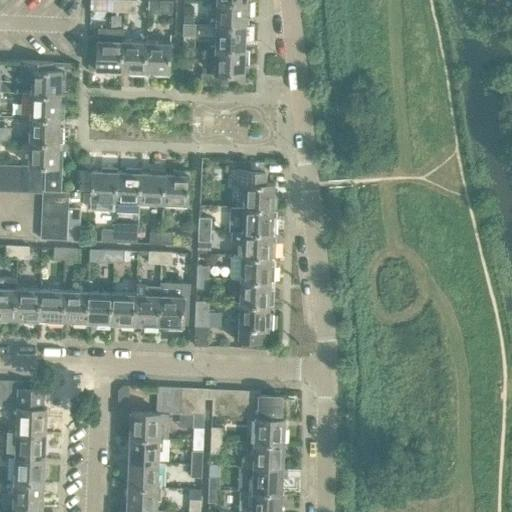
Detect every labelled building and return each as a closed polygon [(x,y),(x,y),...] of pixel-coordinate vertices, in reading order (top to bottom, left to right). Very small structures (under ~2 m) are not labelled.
[(111,0),(111,10),(123,11),(123,0),(111,0)] [(123,0),(123,11),(135,12),(135,0),(123,0)] [(160,0),(160,1),(160,12),(171,13),(172,1),(160,0)] [(159,12),(160,12),(160,1),(149,1),(148,13),(159,13),(159,12)] [(209,11),(209,23),(216,23),(216,25),(250,26),(250,25),(246,25),(246,17),(250,17),(250,1),(217,1),(217,11),(209,11)] [(184,5),(184,24),(194,24),(194,6),(184,5)] [(195,34),(196,24),(194,24),(184,24),(183,34),(195,34)] [(216,25),(216,49),(249,50),(249,49),(245,49),(245,41),(249,41),(250,26),(216,25)] [(97,40),(96,68),(105,69),(105,73),(121,73),(122,40),(122,28),(98,27),(97,40)] [(97,40),(88,40),(88,63),(87,68),(96,68),(97,40)] [(122,40),(121,73),(121,69),(129,70),(129,74),(145,74),(146,41),(122,40)] [(146,41),(145,74),(145,70),(153,70),(153,75),(169,75),(170,41),(146,41)] [(230,74),(244,74),(245,65),(248,65),(249,50),(216,49),(215,73),(201,73),(201,85),(230,86),(230,74)] [(31,80),(31,93),(60,94),(64,94),(64,78),(61,78),(61,70),(54,70),(54,62),(21,61),(21,80),(31,80)] [(31,93),(30,117),(63,118),(63,102),(60,102),(60,94),(31,93)] [(30,117),(29,141),(58,142),(62,142),(63,126),(59,126),(59,118),(63,118),(30,117)] [(45,166),(44,190),(60,190),(62,150),(58,150),(58,142),(29,141),(28,165),(32,166),(45,166)] [(0,188),(8,189),(9,165),(0,164),(0,188)] [(20,190),(21,165),(9,165),(8,189),(20,190)] [(32,166),(28,165),(21,165),(20,190),(32,190),(32,166)] [(44,191),(44,190),(45,166),(32,166),(32,190),(44,191)] [(91,199),(115,200),(116,167),(101,166),(101,171),(92,171),(91,199)] [(116,167),(115,200),(139,201),(140,168),(125,167),(125,172),(117,172),(117,167),(116,167)] [(140,168),(139,201),(164,202),(165,169),(149,168),(149,173),(141,172),(141,168),(140,168)] [(165,169),(164,202),(188,203),(189,169),(173,169),(173,174),(165,173),(165,169)] [(233,170),(232,182),(244,183),(243,206),(276,207),(277,193),(273,193),(273,183),(264,183),(265,171),(233,170)] [(69,191),(60,190),(44,190),(44,191),(43,202),(69,203),(69,191)] [(68,215),(69,203),(43,202),(43,214),(68,215)] [(230,206),(229,230),(232,230),(276,231),(276,217),(272,217),(272,209),(276,209),(276,207),(243,206),(230,206)] [(68,227),(68,215),(43,214),(42,226),(68,227)] [(198,229),(210,229),(211,217),(199,217),(198,229)] [(114,229),(113,241),(125,241),(136,242),(136,223),(114,223),(114,229)] [(67,239),(68,227),(42,226),(42,238),(67,239)] [(101,229),(101,241),(113,241),(114,229),(101,229)] [(210,241),(210,229),(198,229),(198,240),(210,241)] [(232,230),(232,240),(238,244),(238,254),(275,256),(275,241),(271,241),(271,233),(276,233),(276,231),(232,230)] [(162,243),(163,231),(149,231),(149,243),(162,243)] [(163,231),(162,243),(172,244),(173,232),(163,231)] [(16,257),(16,245),(5,245),(4,257),(16,257)] [(16,245),(16,257),(29,258),(29,246),(16,245)] [(64,259),(65,247),(54,246),(54,258),(64,259)] [(65,247),(64,259),(77,259),(77,248),(65,247)] [(113,261),(113,249),(101,249),(100,261),(113,261)] [(113,249),(113,261),(124,262),(124,250),(113,249)] [(161,263),(161,251),(148,251),(148,263),(161,263)] [(161,251),(161,263),(171,263),(172,252),(161,251)] [(232,256),(231,277),(232,278),(241,278),(274,280),(274,265),(270,265),(271,257),(275,257),(275,256),(238,254),(237,255),(233,255),(232,256)] [(196,277),(209,277),(209,265),(197,265),(196,277)] [(0,320),(13,321),(15,287),(16,280),(16,277),(0,276),(0,320)] [(208,289),(209,277),(196,277),(196,288),(208,289)] [(241,278),(240,303),(273,304),(274,289),(269,289),(270,280),(274,281),(274,280),(241,278)] [(135,293),(134,326),(158,327),(160,294),(160,285),(136,284),(135,293)] [(15,287),(13,321),(38,322),(39,288),(15,287)] [(39,288),(38,322),(62,323),(63,290),(39,288)] [(63,290),(62,323),(86,324),(87,291),(63,290)] [(87,291),(86,324),(110,325),(111,292),(87,291)] [(111,292),(110,325),(134,326),(135,293),(111,292)] [(160,294),(158,327),(182,328),(184,295),(160,294)] [(195,299),(195,324),(208,324),(209,300),(195,299)] [(235,325),(234,339),(263,340),(263,327),(272,328),(273,312),(269,312),(269,304),(273,304),(240,303),(239,325),(235,325)] [(208,328),(194,327),(194,343),(207,344),(208,328)] [(0,404),(9,405),(10,379),(0,379),(0,404)] [(21,405),(22,387),(22,380),(10,379),(9,405),(17,405),(21,405)] [(158,385),(157,411),(168,412),(169,386),(158,385)] [(169,386),(168,412),(169,412),(180,412),(181,386),(169,386)] [(181,386),(180,412),(192,413),(193,387),(181,386)] [(16,430),(46,431),(47,406),(42,406),(43,388),(22,387),(21,405),(17,405),(16,430)] [(193,387),(192,413),(193,413),(203,413),(204,413),(205,387),(193,387)] [(223,414),(225,388),(213,388),(212,413),(223,414)] [(235,414),(236,389),(225,388),(223,414),(235,414)] [(248,389),(247,415),(255,415),(259,415),(260,392),(260,388),(259,388),(259,390),(248,389)] [(247,415),(248,389),(236,389),(235,414),(247,415)] [(254,440),(284,441),(285,416),(281,416),(282,393),(260,392),(259,415),(255,415),(254,440)] [(131,410),(130,435),(159,436),(159,437),(168,438),(168,436),(169,412),(168,412),(157,411),(131,410)] [(193,413),(193,427),(203,427),(203,413),(193,413)] [(210,438),(222,438),(222,427),(211,426),(210,438)] [(44,456),(46,431),(16,430),(15,455),(44,456)] [(130,435),(129,460),(158,461),(159,437),(159,436),(130,435)] [(221,453),(222,438),(210,438),(210,452),(221,453)] [(283,466),(284,441),(254,440),(254,449),(242,454),(242,465),(253,465),(253,464),(283,466)] [(191,462),(202,462),(202,451),(192,450),(191,462)] [(43,481),(44,456),(15,455),(14,479),(43,481)] [(129,460),(128,484),(157,485),(158,461),(129,460)] [(201,477),(202,462),(191,462),(190,476),(201,477)] [(282,491),(283,466),(253,464),(253,465),(252,489),(282,491)] [(208,487),(219,488),(219,476),(209,475),(208,487)] [(42,506),(43,481),(14,479),(13,504),(42,506)] [(128,484),(127,509),(156,510),(157,485),(128,484)] [(219,502),(219,488),(208,487),(208,502),(219,502)] [(280,511),(282,491),(252,489),(252,491),(239,490),(238,511),(280,511)] [(189,511),(200,511),(200,500),(190,499),(189,511)]
